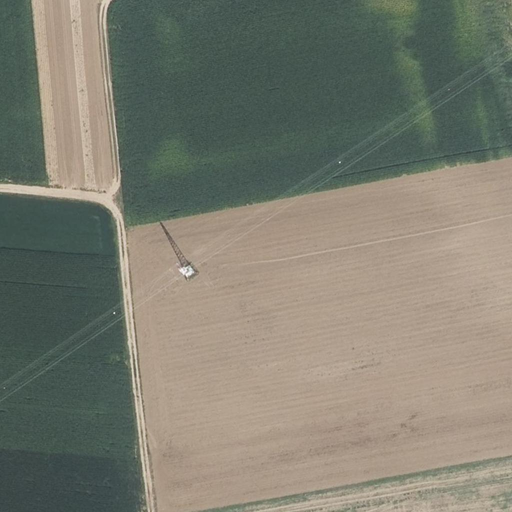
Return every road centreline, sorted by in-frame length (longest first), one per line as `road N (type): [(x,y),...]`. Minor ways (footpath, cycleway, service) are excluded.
road 1 (track): [(0,188),(99,198),(120,220),(151,511)]
road 2 (track): [(99,198),(110,196),(118,174),(103,0)]
